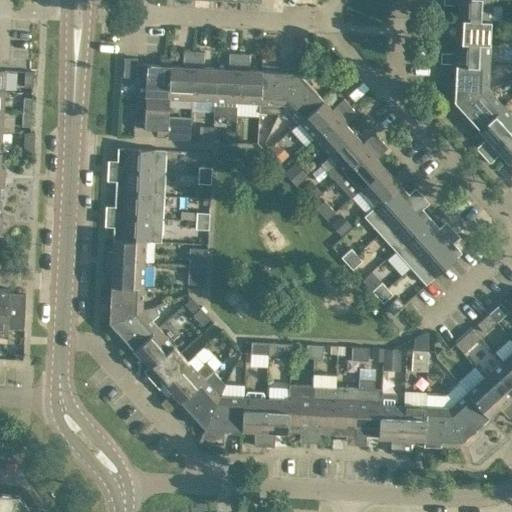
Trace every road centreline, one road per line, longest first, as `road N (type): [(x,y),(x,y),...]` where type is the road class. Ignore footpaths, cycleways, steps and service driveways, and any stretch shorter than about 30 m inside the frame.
road 1 (tertiary): [(61,339),(77,13)]
road 2 (residential): [(195,481),(192,455),(114,358),(87,341),(61,339)]
road 3 (residential): [(332,25),(129,16)]
road 4 (residential): [(511,219),(387,92)]
road 5 (residential): [(510,489),(469,497),(345,490)]
road 6 (residential): [(345,490),(195,481)]
